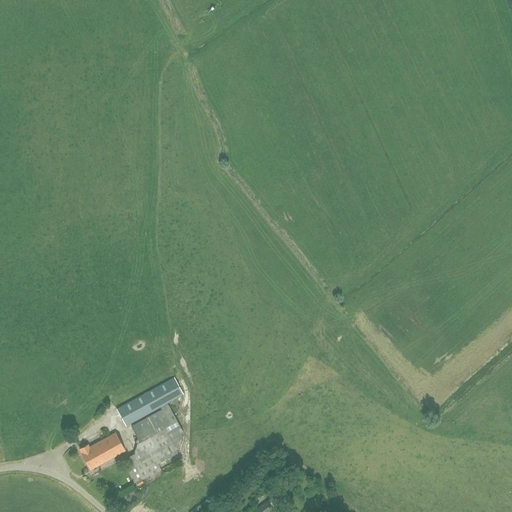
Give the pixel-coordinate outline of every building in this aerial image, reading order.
[(178,401),(177,398),(184,394),(174,377),(145,393),(131,401),(128,396),(114,403),(117,409),(126,426),(146,415),(147,417),(130,426),(139,442),(137,443),(135,450),(135,453),(129,456),(133,464),(128,467),(136,483),(161,470),(158,464),(178,453),(173,444),(180,440),(177,434),(183,431),(169,406),(178,401)] [(89,444),(79,449),(89,468),(96,464),(96,466),(125,450),(116,433),(90,447),(89,444)] [(297,465),(290,458),(285,464),(292,470),(297,465)] [(252,511),(268,511),(290,497),(279,483),(268,492),(272,497),(268,500),(252,511)] [(201,490),(207,497),(211,493),(205,486),(201,490)] [(193,499),(200,508),(209,501),(202,491),(193,499)]
